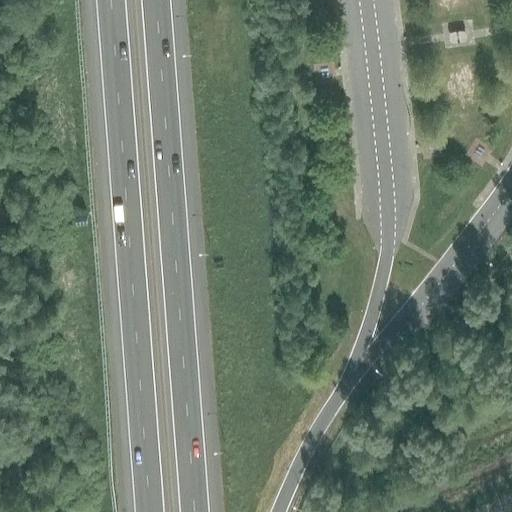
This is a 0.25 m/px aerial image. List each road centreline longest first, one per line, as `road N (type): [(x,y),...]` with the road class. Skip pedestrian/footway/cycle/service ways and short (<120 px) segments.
road 1 (motorway): [(196,511),(156,0)]
road 2 (motorway): [(110,0),(147,511)]
road 3 (motorway): [(280,511),(349,385)]
